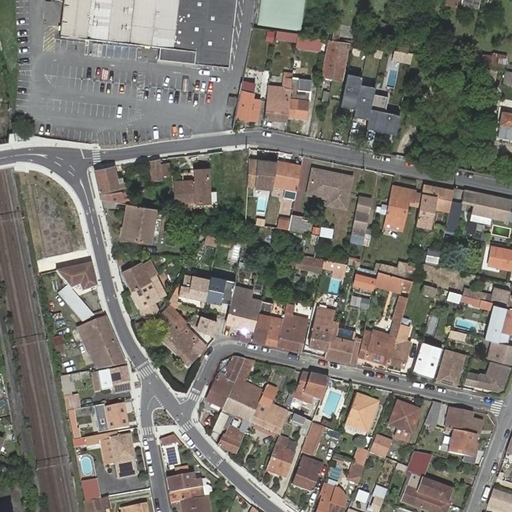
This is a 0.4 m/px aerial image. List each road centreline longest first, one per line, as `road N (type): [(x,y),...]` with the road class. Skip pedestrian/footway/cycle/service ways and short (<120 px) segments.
road 1 (residential): [(68,169),(82,158),(256,138),(511,189)]
road 2 (residential): [(180,415),(213,357),(228,348),(507,413)]
road 3 (residential): [(68,169),(90,207),(125,335),(160,389)]
road 4 (residential): [(180,415),(276,511)]
road 5 (residential): [(163,511),(147,416),(160,389)]
